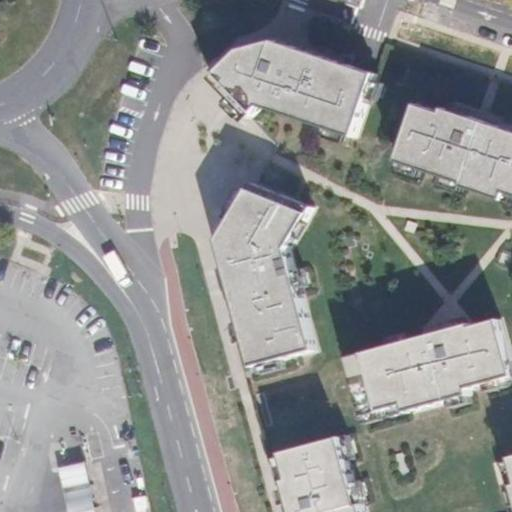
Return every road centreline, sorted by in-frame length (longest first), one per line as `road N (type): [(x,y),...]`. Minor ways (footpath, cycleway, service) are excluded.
road 1 (tertiary): [(3,108),(158,312),(203,475)]
road 2 (tertiary): [(3,108),(58,59),(80,0)]
